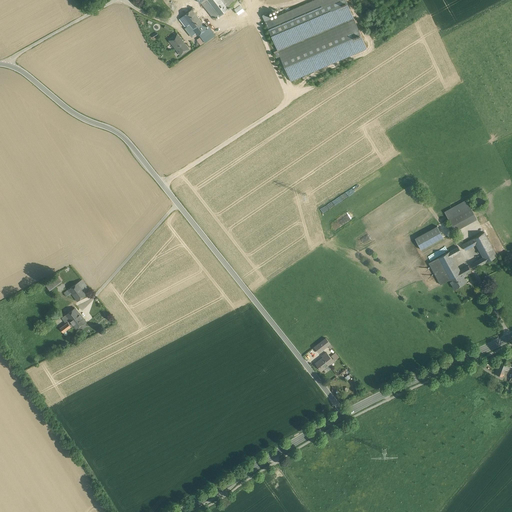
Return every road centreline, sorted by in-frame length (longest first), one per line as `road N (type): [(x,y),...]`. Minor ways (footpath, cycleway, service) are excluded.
road 1 (unclassified): [(344,412),(127,139),(0,62)]
road 2 (track): [(122,0),(166,22),(187,3),(213,28),(252,18),(288,96),(162,184)]
road 3 (primary): [(344,412),(183,511)]
road 4 (primary): [(511,336),(344,412)]
road 5 (track): [(4,62),(116,0)]
